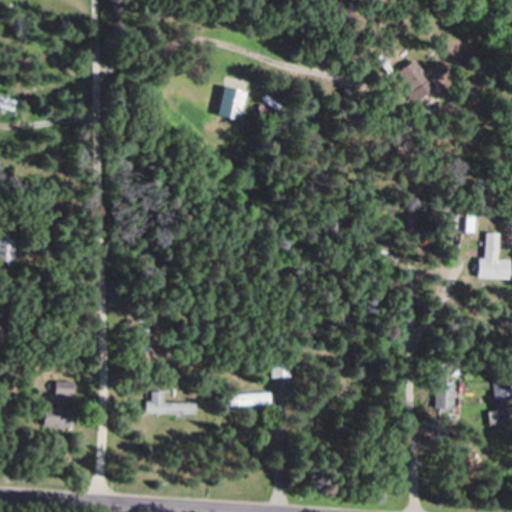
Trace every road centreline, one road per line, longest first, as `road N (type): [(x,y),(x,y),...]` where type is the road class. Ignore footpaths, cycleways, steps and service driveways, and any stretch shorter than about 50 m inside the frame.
road 1 (residential): [(101,497),(108,394),(101,0)]
road 2 (tertiary): [(304,511),(0,491)]
road 3 (residential): [(412,511),(410,243)]
